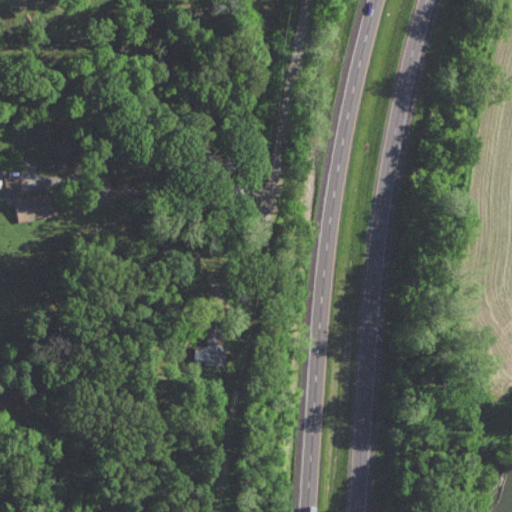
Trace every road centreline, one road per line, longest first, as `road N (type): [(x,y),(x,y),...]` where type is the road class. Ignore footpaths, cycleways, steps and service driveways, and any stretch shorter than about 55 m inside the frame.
road 1 (trunk): [(375,0),(317,298),(304,511)]
road 2 (trunk): [(362,511),(384,220),(426,0)]
road 3 (residential): [(310,0),(269,204)]
